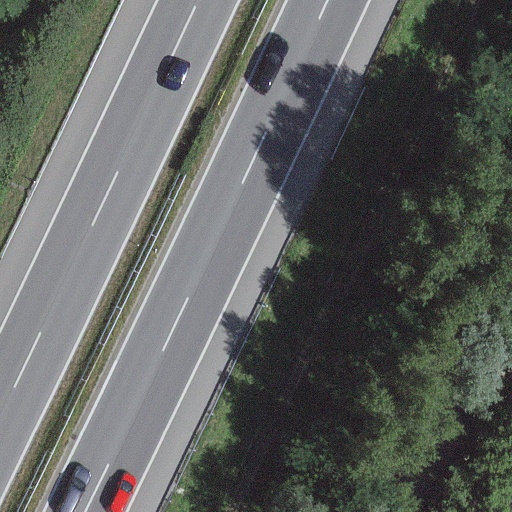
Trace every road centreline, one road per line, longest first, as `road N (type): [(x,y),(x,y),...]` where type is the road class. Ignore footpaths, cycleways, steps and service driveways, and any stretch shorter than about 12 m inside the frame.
road 1 (motorway): [(74,511),(323,0)]
road 2 (motorway): [(194,0),(0,401)]
